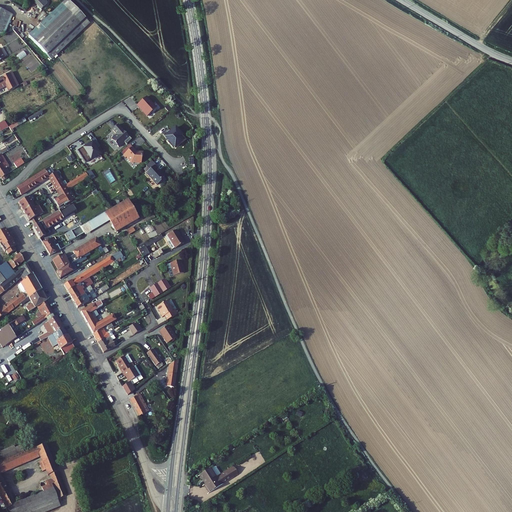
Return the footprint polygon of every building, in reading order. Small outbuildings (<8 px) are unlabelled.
[(34,8),(41,15),(47,9),(40,2),(34,8)] [(90,29),(69,5),(30,40),(50,64),(90,29)] [(0,10),(4,15),(9,20),(11,11),(0,7),(0,10)] [(0,30),(5,31),(9,20),(4,15),(0,18),(0,30)] [(18,86),(10,72),(6,75),(13,89),(18,86)] [(6,75),(0,78),(5,87),(7,92),(13,89),(6,75)] [(142,113),(146,118),(155,111),(145,99),(136,107),(140,111),(141,111),(142,113)] [(31,123),(44,116),(42,111),(28,118),(31,123)] [(11,130),(26,121),(24,117),(9,126),(11,130)] [(123,135),(116,127),(111,132),(115,136),(110,141),(117,149),(122,144),(124,146),(130,141),(126,137),(125,138),(122,136),(123,135)] [(135,154),(130,149),(122,157),(129,165),(138,165),(139,164),(140,160),(141,160),(141,154),(135,154)] [(10,169),(1,154),(0,154),(0,176),(1,178),(14,170),(12,167),(10,169)] [(14,164),(16,168),(24,163),(21,159),(14,164)] [(156,171),(153,167),(144,175),(155,187),(159,184),(158,183),(162,179),(158,173),(157,174),(155,172),(156,171)] [(26,181),(31,189),(41,183),(48,178),(44,171),(26,181)] [(60,175),(58,172),(48,178),(56,191),(63,187),(66,185),(64,181),(61,183),(57,177),(60,175)] [(88,177),(85,173),(70,182),(73,186),(88,177)] [(31,189),(26,181),(17,187),(21,195),(31,189)] [(73,186),(70,182),(66,185),(63,187),(56,191),(60,196),(62,200),(56,204),(59,210),(72,202),(65,191),(73,186)] [(33,201),(29,195),(18,202),(21,208),(33,201)] [(36,206),(33,201),(21,208),(24,213),(36,206)] [(139,220),(128,201),(105,215),(109,221),(116,233),(139,220)] [(44,211),(39,204),(36,206),(24,213),(28,220),(44,211)] [(67,226),(58,210),(32,226),(39,239),(49,233),(47,229),(58,222),(62,229),(67,226)] [(105,215),(104,213),(81,227),(84,233),(85,235),(109,221),(105,215)] [(84,233),(81,227),(71,233),(75,238),(84,233)] [(135,233),(132,228),(126,232),(129,237),(135,233)] [(0,241),(9,235),(7,231),(0,235),(0,241)] [(184,244),(176,231),(167,237),(170,241),(175,249),(175,250),(184,244)] [(75,238),(71,233),(66,236),(69,242),(75,238)] [(12,241),(9,235),(0,241),(5,250),(9,248),(9,246),(15,242),(13,240),(12,241)] [(163,238),(160,235),(137,249),(142,258),(149,254),(146,248),(163,238)] [(48,238),(40,242),(44,248),(51,244),(52,243),(51,240),(56,238),(55,236),(53,238),(48,238)] [(114,242),(111,236),(98,243),(100,246),(102,250),(105,248),(114,242)] [(98,243),(95,238),(72,252),(74,255),(65,260),(62,254),(51,259),(58,270),(68,264),(78,259),(82,256),(100,246),(98,243)] [(175,249),(170,241),(167,243),(172,251),(175,249)] [(18,247),(15,242),(9,246),(9,248),(5,250),(7,254),(9,253),(11,257),(19,252),(17,248),(18,247)] [(55,247),(54,248),(51,244),(44,248),(48,256),(57,250),(55,247)] [(123,257),(119,252),(103,261),(106,267),(123,257)] [(27,264),(23,256),(10,265),(15,273),(27,264)] [(86,263),(82,256),(78,259),(82,265),(86,263)] [(96,273),(106,267),(103,261),(93,267),(96,273)] [(185,275),(181,262),(171,265),(174,278),(185,275)] [(72,271),(68,264),(58,270),(55,272),(59,279),(72,271)] [(44,294),(29,267),(9,283),(1,289),(5,294),(25,278),(27,282),(22,286),(32,302),(34,301),(44,294)] [(87,278),(96,273),(93,267),(83,273),(86,278),(87,278)] [(0,271),(0,289),(1,289),(9,283),(0,271)] [(65,290),(86,278),(83,273),(62,285),(65,290)] [(91,284),(87,278),(86,278),(65,290),(69,296),(82,289),(83,288),(87,286),(89,285),(91,284)] [(168,291),(161,279),(155,282),(157,285),(149,289),(155,298),(168,291)] [(92,290),(89,285),(87,286),(83,288),(82,289),(69,296),(72,302),(85,294),(90,291),(92,290)] [(32,302),(22,286),(21,286),(20,289),(24,296),(30,303),(32,302)] [(95,297),(92,290),(90,291),(85,294),(72,302),(76,308),(95,297)] [(47,299),(44,294),(34,301),(32,302),(34,307),(28,310),(31,315),(39,310),(48,304),(50,304),(47,299)] [(30,303),(24,296),(2,313),(0,309),(0,323),(0,324),(28,305),(30,303)] [(176,317),(167,301),(157,306),(161,313),(160,314),(162,318),(164,317),(167,322),(176,317)] [(99,302),(98,302),(94,305),(94,304),(80,312),(92,334),(102,328),(115,321),(112,316),(95,326),(91,319),(97,316),(95,311),(102,307),(99,302)] [(54,316),(48,304),(39,310),(42,315),(38,317),(41,321),(34,325),(36,328),(47,321),(53,317),(54,316)] [(56,320),(54,316),(53,317),(47,321),(51,328),(46,330),(49,335),(40,340),(42,343),(50,338),(64,330),(58,319),(56,320)] [(28,323),(25,318),(5,331),(0,333),(0,337),(7,348),(18,340),(13,332),(28,323)] [(139,330),(135,325),(129,329),(133,334),(139,330)] [(171,328),(170,326),(160,332),(162,335),(171,328)] [(105,334),(102,328),(92,334),(98,343),(104,339),(105,340),(108,338),(110,337),(113,335),(111,331),(108,333),(107,333),(105,334)] [(177,338),(171,328),(162,335),(168,344),(177,338)] [(69,338),(64,330),(50,338),(50,339),(53,338),(55,340),(55,342),(56,343),(58,345),(69,338)] [(105,340),(108,346),(102,350),(104,353),(115,346),(112,340),(116,338),(114,335),(113,335),(110,337),(108,338),(105,340)] [(55,340),(53,338),(50,339),(50,338),(49,339),(54,349),(58,346),(58,345),(56,343),(55,342),(55,340)] [(76,350),(69,338),(58,345),(58,346),(65,357),(76,350)] [(108,346),(105,340),(104,339),(98,343),(102,350),(108,346)] [(163,362),(154,349),(147,354),(157,366),(163,362)] [(133,362),(127,353),(116,360),(121,369),(120,369),(122,373),(133,366),(134,365),(132,362),(133,362)] [(166,388),(175,389),(180,359),(170,366),(166,388)] [(139,376),(133,366),(122,373),(124,377),(125,376),(128,382),(122,385),(127,394),(135,389),(132,384),(143,378),(141,374),(139,376)] [(136,396),(130,399),(140,415),(149,409),(140,393),(136,396)] [(0,451),(0,464),(25,454),(21,442),(0,451)] [(25,454),(0,464),(0,497),(6,511),(33,511),(56,504),(65,500),(45,447),(36,451),(37,452),(26,456),(25,454)] [(209,467),(198,474),(201,479),(202,479),(205,484),(203,485),(208,493),(232,477),(227,469),(214,478),(211,473),(212,472),(209,467)]
